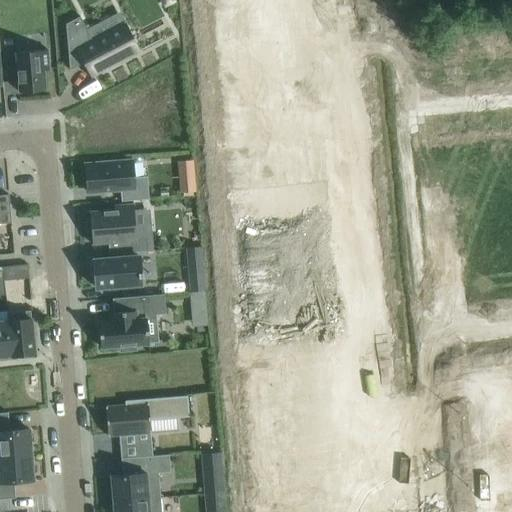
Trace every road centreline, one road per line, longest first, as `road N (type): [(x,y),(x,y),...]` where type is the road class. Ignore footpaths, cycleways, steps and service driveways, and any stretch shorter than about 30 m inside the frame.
road 1 (residential): [(400,511),(351,0)]
road 2 (residential): [(463,511),(425,134),(444,109),(511,101)]
road 3 (residential): [(0,141),(40,144),(47,158),(76,511)]
